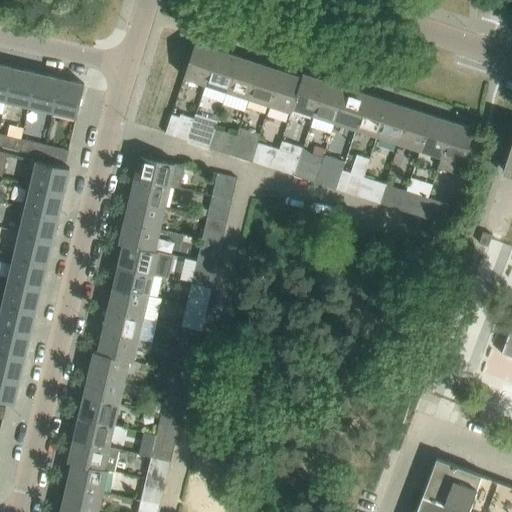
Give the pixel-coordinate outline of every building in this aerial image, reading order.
[(184,77),(206,84),(218,49),(195,42),(184,77)] [(206,84),(227,91),(239,56),(218,49),(206,84)] [(227,91),(249,98),(260,63),(239,56),(227,91)] [(13,67),(0,63),(0,98),(5,100),(13,67)] [(281,70),(260,63),(249,98),(269,105),(281,70)] [(37,72),(13,67),(5,100),(29,106),(37,72)] [(269,105),(291,112),(303,73),(303,72),(302,76),(281,70),(269,105)] [(61,78),(37,72),(29,106),(53,111),(61,78)] [(325,80),(303,73),(291,112),(292,112),(293,108),(313,115),(325,80)] [(84,83),(61,78),(53,111),(77,117),(84,83)] [(313,115),(335,122),(346,87),(325,80),(313,115)] [(335,122),(356,128),(367,93),(346,87),(335,122)] [(356,128),(377,135),(389,100),(367,93),(356,128)] [(377,135),(399,142),(410,107),(389,100),(377,135)] [(399,142),(420,149),(431,114),(410,107),(399,142)] [(179,116),(172,114),(165,133),(187,140),(195,118),(180,113),(179,116)] [(195,118),(187,140),(208,147),(215,128),(217,120),(196,113),(195,118)] [(420,149),(441,156),(453,121),(431,114),(420,149)] [(474,128),(453,121),(441,156),(438,167),(459,174),(474,128)] [(230,154),(251,161),(257,142),(260,134),(239,127),(237,135),(230,154)] [(237,135),(215,128),(208,147),(230,154),(237,135)] [(0,144),(19,149),(21,138),(0,133),(0,144)] [(43,155),(45,144),(21,138),(19,149),(43,155)] [(279,149),(272,168),(293,175),(302,148),(281,141),(279,149)] [(511,141),(503,170),(504,170),(505,168),(511,169),(511,141)] [(257,142),(251,161),(272,168),(279,149),(257,142)] [(66,161),(69,150),(45,144),(43,155),(66,161)] [(302,148),(293,175),(315,182),(322,163),(323,159),(311,155),(302,148)] [(185,165),(140,154),(134,177),(170,185),(179,187),(185,165)] [(70,167),(37,160),(31,183),(64,191),(70,167)] [(334,167),(328,186),(336,189),(342,169),(334,167)] [(342,169),(336,189),(344,191),(351,172),(342,169)] [(212,195),(232,200),(237,177),(217,172),(212,195)] [(134,177),(129,198),(165,207),(170,185),(134,177)] [(377,180),(370,200),(379,202),(385,183),(377,180)] [(58,215),(64,191),(31,183),(25,207),(58,215)] [(385,183),(379,202),(388,205),(394,186),(385,183)] [(400,209),(421,216),(428,197),(406,190),(400,209)] [(212,195),(210,204),(230,208),(232,200),(212,195)] [(421,216),(443,223),(450,204),(428,197),(421,216)] [(165,207),(129,198),(124,220),(160,229),(165,207)] [(53,238),(58,215),(25,207),(20,230),(53,238)] [(202,239),(222,243),(227,221),(207,217),(202,239)] [(119,243),(123,244),(160,229),(124,220),(119,243)] [(7,227),(2,251),(14,254),(47,262),(53,238),(20,230),(7,227)] [(488,245),(492,234),(483,231),(479,243),(488,245)] [(197,261),(216,265),(222,243),(202,239),(197,261)] [(123,244),(118,264),(153,273),(168,276),(173,255),(155,251),(123,244)] [(42,285),(47,262),(14,254),(9,277),(42,285)] [(192,282),(211,286),(216,265),(197,261),(192,282)] [(118,264),(113,287),(147,295),(153,273),(118,264)] [(36,309),(42,285),(9,277),(3,301),(36,309)] [(187,304),(206,309),(211,286),(192,282),(187,304)] [(161,298),(147,295),(113,287),(108,308),(142,317),(156,320),(161,298)] [(0,325),(31,332),(36,309),(3,301),(0,314),(0,325)] [(108,308),(103,330),(137,338),(142,317),(108,308)] [(184,317),(182,326),(201,330),(203,322),(184,317)] [(511,323),(501,353),(511,356),(511,323)] [(0,350),(25,356),(31,332),(0,325),(0,350)] [(177,347),(196,352),(201,330),(182,326),(177,347)] [(137,338),(103,330),(98,351),(94,351),(93,352),(128,360),(132,361),(137,338)] [(171,370),(191,374),(196,352),(177,347),(171,370)] [(0,374),(20,380),(25,356),(0,350),(0,374)] [(93,352),(88,373),(123,382),(128,360),(93,352)] [(166,392),(186,396),(191,374),(171,370),(166,392)] [(123,382),(88,373),(83,395),(118,403),(123,382)] [(0,399),(14,403),(20,380),(0,374),(0,399)] [(161,414),(181,418),(186,396),(166,392),(161,414)] [(83,395),(78,418),(113,426),(118,403),(83,395)] [(160,413),(163,404),(151,402),(149,411),(160,413)] [(161,414),(159,422),(179,427),(181,418),(161,414)] [(113,426),(78,418),(73,439),(108,447),(113,426)] [(72,462),(108,470),(113,471),(118,450),(108,447),(73,439),(68,461),(72,462)] [(153,449),(151,458),(170,462),(172,453),(153,449)] [(511,511),(511,485),(436,457),(422,495),(468,511),(511,511)] [(146,479),(165,484),(170,462),(151,458),(146,479)] [(67,483),(102,492),(108,470),(72,462),(67,483)] [(67,483),(62,505),(91,511),(97,511),(102,492),(67,483)] [(143,492),(141,501),(160,505),(162,497),(143,492)] [(468,511),(422,495),(421,498),(415,511),(468,511)] [(141,501),(139,509),(149,511),(158,511),(160,505),(141,501)]
